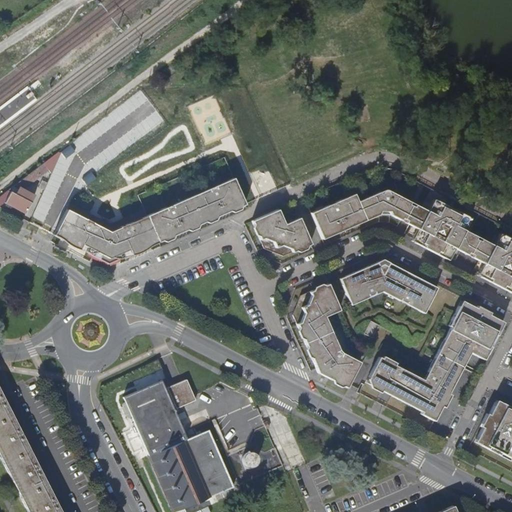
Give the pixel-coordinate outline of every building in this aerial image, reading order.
[(49,174),(58,153),(13,187),(18,191),(22,186),(24,188),(46,171),(49,174)] [(65,204),(50,230),(58,234),(59,232),(65,235),(64,237),(77,244),(79,240),(86,243),(84,248),(85,248),(91,252),(93,248),(101,252),(99,256),(105,259),(121,252),(119,248),(128,245),(130,250),(134,248),(144,243),(143,241),(147,239),(149,242),(218,213),(245,202),(233,175),(145,212),(125,220),(123,214),(107,219),(87,208),(84,215),(65,204)] [(416,229),(412,238),(411,241),(422,247),(449,261),(451,258),(456,250),(485,265),(480,274),(479,276),(490,282),(511,293),(511,241),(501,236),(495,247),(466,231),(470,220),(433,200),(426,212),(383,190),(357,201),(353,193),(311,211),(322,238),(335,232),(376,215),(382,212),(416,229)] [(32,198),(19,191),(16,196),(9,192),(5,199),(26,211),(32,198)] [(69,198),(65,204),(84,215),(87,208),(69,198)] [(143,206),(123,214),(125,220),(145,212),(143,206)] [(284,221),(277,208),(252,219),(262,245),(272,250),(281,255),(310,242),(298,215),(284,221)] [(423,314),(437,287),(395,266),(383,259),(354,272),(338,278),(349,305),(381,291),(423,314)] [(316,373),(346,387),(359,362),(339,353),(324,315),(337,309),(327,283),(299,294),(291,310),(293,316),(309,353),(313,365),(316,373)] [(4,301),(0,302),(0,318),(9,314),(4,301)] [(422,414),(434,421),(444,403),(472,352),(486,360),(495,344),(505,324),(490,316),(489,313),(477,307),(475,308),(463,301),(449,327),(451,329),(423,380),(394,366),(395,363),(383,357),(382,359),(378,357),(367,380),(370,387),(380,393),(381,390),(390,395),(422,412),(422,414)] [(378,326),(369,321),(363,334),(371,338),(378,326)] [(194,398),(184,377),(165,386),(174,406),(194,398)] [(181,428),(159,378),(121,395),(124,403),(120,405),(124,414),(128,411),(145,448),(179,433),(181,428)] [(0,398),(0,462),(25,511),(57,511),(42,481),(19,437),(0,398)] [(511,408),(498,401),(494,408),(475,442),(511,461),(511,408)] [(210,419),(192,426),(194,432),(147,454),(173,511),(214,492),(217,499),(241,488),(210,419)] [(240,429),(235,429),(233,430),(231,432),(230,435),(231,438),(232,441),(235,442),(238,444),(241,442),(243,441),(245,438),(245,435),(243,431),(240,429)] [(256,440),(254,439),(253,438),(251,438),(250,439),(249,440),(249,443),(249,445),(251,447),(253,447),(254,446),(256,445),(257,443),(257,441),(256,440)] [(250,452),(247,452),(246,453),(242,454),(241,457),(241,462),(243,464),(245,466),(247,466),(251,466),(254,464),(255,461),(255,457),(253,454),(250,452)]
